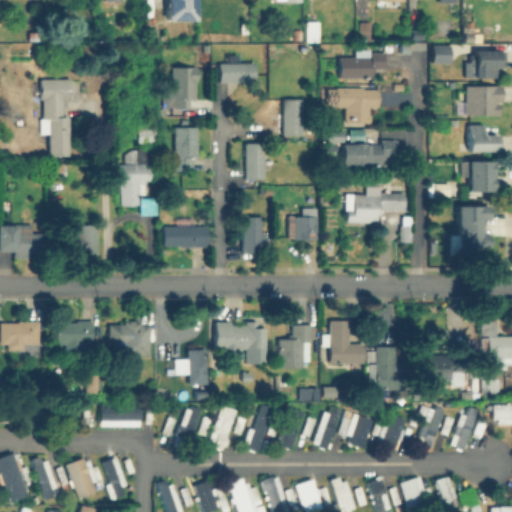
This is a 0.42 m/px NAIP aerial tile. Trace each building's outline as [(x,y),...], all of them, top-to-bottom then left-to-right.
[(161,0),(162,20),(192,20),(191,0),(161,0)] [(370,22),(370,40),(357,40),(357,22),(370,22)] [(318,26),(317,41),(297,41),(297,31),(304,31),(304,25),(318,26)] [(37,40),(27,40),(27,31),(37,31),(37,40)] [(472,34),(472,43),(462,43),(462,34),(472,34)] [(447,42),(447,63),(430,63),(430,42),(447,42)] [(502,52),(501,70),(497,70),(497,77),(467,77),(467,57),(472,57),(472,52),(502,52)] [(386,54),(386,70),(369,70),(369,79),(337,78),(337,58),(368,58),(368,54),(386,54)] [(253,62),(253,81),(218,81),(218,63),(253,62)] [(188,98),(188,108),(171,108),(170,67),(196,67),(196,80),(195,80),(195,98),(188,98)] [(61,99),(62,117),(66,117),(67,154),(48,154),(47,132),(39,132),(39,118),(42,118),(41,100),(39,100),(38,78),(69,77),(69,98),(61,99)] [(498,87),(498,114),(457,114),(457,106),(459,103),(465,103),(465,87),(498,87)] [(374,90),(374,113),(369,113),(369,122),(345,122),(345,108),(333,108),(333,90),(374,90)] [(301,98),(301,134),(281,134),(282,98),(301,98)] [(493,137),(493,150),(467,150),(467,125),(484,125),(483,131),(488,137),(493,137)] [(156,145),(137,145),(137,128),(156,128),(156,145)] [(195,129),(195,162),(190,162),(190,171),(174,171),(174,128),(195,129)] [(340,130),(340,141),(321,141),(321,130),(340,130)] [(263,143),(262,178),(244,178),(244,143),(263,143)] [(393,145),(393,161),(376,161),(376,166),(341,166),(341,144),(393,145)] [(156,162),(156,166),(148,165),(148,186),(143,186),(143,201),(153,202),(153,216),(139,216),(131,204),(119,204),(119,163),(126,163),(126,151),(156,151),(156,162)] [(69,172),(68,163),(81,161),(83,169),(69,172)] [(63,175),(53,175),(52,165),(62,164),(63,175)] [(491,164),(491,190),(466,190),(466,172),(460,172),(460,164),(491,164)] [(340,190),(340,178),(349,178),(349,190),(340,190)] [(402,187),(402,212),(374,211),(374,223),(351,222),(351,193),(382,193),(382,179),(393,179),(393,186),(402,187)] [(485,209),(485,218),(481,218),(481,236),(484,236),(484,246),(457,246),(458,209),(485,209)] [(259,216),(260,251),(241,252),(240,216),(259,216)] [(306,230),(306,238),(292,238),(292,216),(315,216),(315,230),(306,230)] [(94,224),(95,252),(59,253),(59,235),(76,234),(76,224),(94,224)] [(0,225),(28,225),(28,233),(40,233),(40,252),(28,252),(28,257),(13,257),(13,250),(0,249),(0,225)] [(206,225),(206,245),(162,245),(162,225),(206,225)] [(408,225),(408,241),(400,241),(400,225),(408,225)] [(37,320),(37,342),(27,342),(27,346),(22,346),(22,348),(6,348),(6,343),(0,343),(0,322),(17,323),(17,319),(37,320)] [(138,319),(139,324),(148,324),(148,354),(120,354),(120,345),(106,345),(106,324),(123,324),(123,319),(138,319)] [(347,319),(347,344),(362,344),(362,361),(328,362),(328,346),(321,346),(320,331),(326,331),(326,319),(347,319)] [(90,320),(90,342),(54,342),(54,322),(75,322),(75,320),(90,320)] [(265,329),(264,363),(243,363),(243,352),(219,352),(219,347),(213,347),(213,324),(256,324),(256,328),(265,329)] [(309,324),(309,341),(303,341),(302,366),(276,366),(275,338),(291,338),(290,324),(309,324)] [(511,330),(511,363),(480,365),(479,337),(511,336),(511,330)] [(395,345),(395,369),(407,369),(407,388),(375,388),(375,385),(368,385),(368,360),(374,360),(374,345),(395,345)] [(204,348),(205,382),(187,383),(187,372),(173,373),(172,358),(185,358),(185,349),(204,348)] [(438,372),(438,355),(465,355),(465,372),(438,372)] [(251,377),(241,377),(240,369),(251,369),(251,377)] [(98,377),(98,391),(86,391),(86,377),(98,377)] [(499,378),(499,395),(480,395),(480,378),(499,378)] [(319,388),(319,402),(298,402),(298,388),(319,388)] [(474,390),(474,400),(461,400),(461,390),(474,390)] [(380,405),(373,405),(372,397),(379,397),(380,405)] [(239,447),(252,451),(267,406),(256,403),(248,428),(245,427),(239,447)] [(511,403),(487,404),(488,419),(511,417),(511,403)] [(135,425),(135,404),(95,405),(96,425),(135,425)] [(203,443),(218,448),(231,409),(216,404),(203,443)] [(323,412),(319,411),(307,443),(321,448),(336,407),(326,404),(323,412)] [(195,409),(183,405),(173,431),(185,436),(195,409)] [(439,410),(425,405),(411,442),(425,447),(439,410)] [(462,449),(471,407),(458,405),(449,446),(462,449)] [(286,448),(298,410),(286,406),(273,444),(286,448)] [(346,434),(343,442),(358,447),(368,419),(348,412),(341,432),(346,434)] [(378,421),(373,440),(392,445),(399,417),(386,414),(384,422),(378,421)] [(0,486),(5,502),(24,495),(8,451),(0,454),(0,486)] [(61,464),(72,497),(91,491),(88,482),(98,479),(93,465),(87,466),(84,456),(61,464)] [(98,460),(105,482),(101,484),(106,499),(120,494),(117,485),(121,483),(112,456),(98,460)] [(31,462),(39,498),(54,495),(46,459),(31,462)] [(284,511),(295,509),(288,487),(278,490),(272,474),(258,478),(268,511),(284,511)] [(350,511),(339,474),(326,478),(336,511),(350,511)] [(431,501),(427,486),(419,488),(416,475),(395,481),(403,509),(431,501)] [(431,478),(437,511),(453,508),(447,475),(431,478)] [(385,502),(377,476),(363,480),(372,511),(383,511),(381,503),(385,502)] [(152,481),(162,511),(176,511),(164,477),(152,481)] [(232,511),(260,511),(254,485),(242,488),(239,477),(225,481),(232,511)] [(291,483),(299,511),(301,511),(317,507),(308,478),(291,483)] [(189,484),(198,511),(199,511),(212,508),(203,479),(189,484)] [(314,487),(319,505),(327,503),(323,485),(314,487)]
